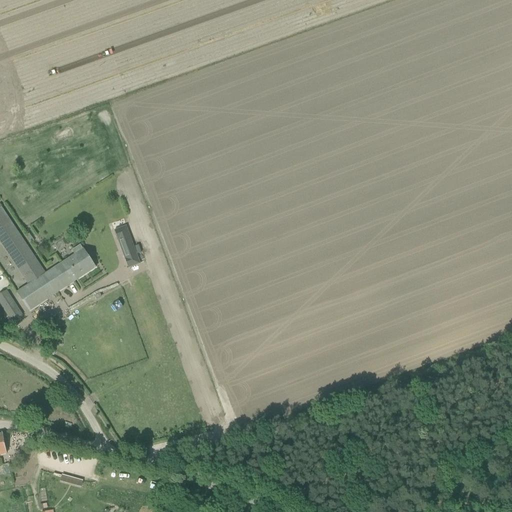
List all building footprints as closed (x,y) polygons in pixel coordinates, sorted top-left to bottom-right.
[(1,207),(0,208),(0,241),(23,277),(29,285),(25,288),(17,293),(29,312),(95,268),(90,259),(84,250),(83,250),(80,246),(72,251),(75,256),(46,274),(42,269),(31,253),(18,232),(6,215),(1,207)] [(120,273),(103,232),(93,236),(109,277),(120,273)] [(132,242),(129,233),(118,236),(117,237),(118,238),(121,247),(122,247),(128,263),(128,264),(127,264),(130,272),(131,274),(132,274),(142,270),(141,266),(139,260),(138,258),(132,242)] [(28,234),(25,237),(30,244),(33,242),(28,234)] [(22,316),(6,291),(0,294),(0,304),(12,323),(22,316)] [(78,480),(66,476),(64,483),(76,487),(78,480)]
